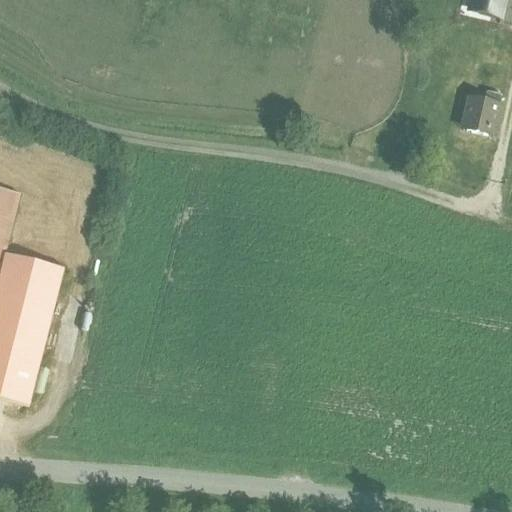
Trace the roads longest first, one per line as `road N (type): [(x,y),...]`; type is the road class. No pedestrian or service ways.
road 1 (residential): [(0,86),(100,129),(292,156),(486,213)]
road 2 (tertiary): [(424,511),(0,470)]
